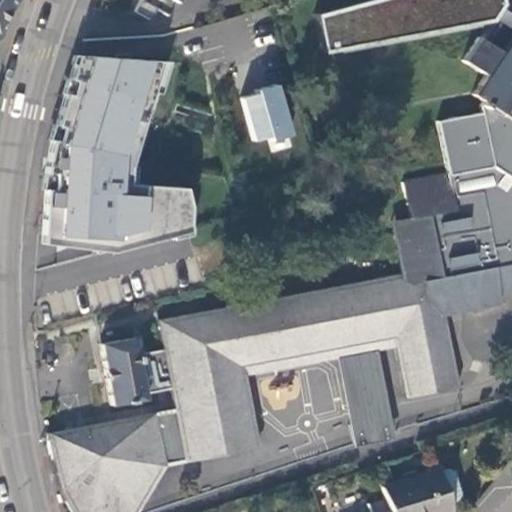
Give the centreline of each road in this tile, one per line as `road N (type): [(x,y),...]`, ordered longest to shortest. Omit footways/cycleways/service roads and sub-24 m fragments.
road 1 (secondary): [(3,239),(1,338),(35,511)]
road 2 (unknown): [(3,239),(42,267),(92,264),(248,228)]
road 3 (secondary): [(59,0),(24,110),(3,239)]
